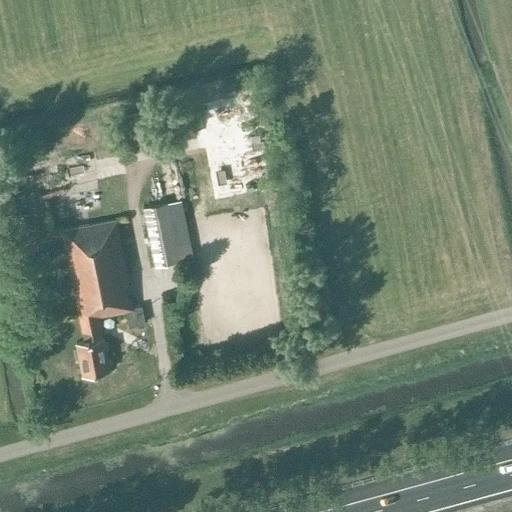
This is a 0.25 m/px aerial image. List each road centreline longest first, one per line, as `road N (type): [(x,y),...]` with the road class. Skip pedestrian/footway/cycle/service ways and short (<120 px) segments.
road 1 (unclassified): [(511,314),(0,455)]
road 2 (motorway): [(511,475),(377,511)]
